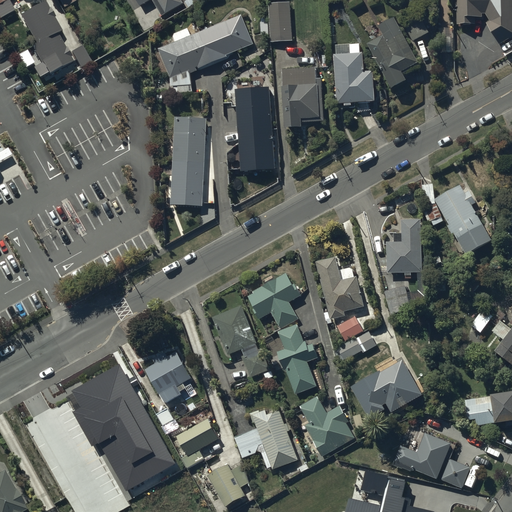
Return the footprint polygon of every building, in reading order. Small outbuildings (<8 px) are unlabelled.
[(10,0),(0,5),(0,19),(15,11),(10,0)] [(137,0),(140,6),(150,0),(153,0),(162,16),(184,4),(182,0),(137,0)] [(511,0),(456,0),(457,24),(475,23),(475,17),(482,16),(482,13),(485,13),(490,20),(486,22),(500,47),(511,36),(511,0)] [(21,14),(38,44),(58,33),(62,31),(45,1),(21,14)] [(294,41),(291,2),(270,4),(273,42),(294,41)] [(242,15),(192,36),(189,29),(174,35),(177,42),(160,49),(172,78),(172,86),(174,86),(174,93),(191,92),(190,85),(192,85),(191,74),(198,70),(197,68),(199,67),(200,68),(228,57),(227,55),(254,44),(242,15)] [(387,37),(370,46),(394,90),(409,82),(405,74),(421,65),(397,20),(382,28),(387,37)] [(73,60),(58,33),(38,44),(35,46),(44,62),(34,67),(40,78),(73,60)] [(351,102),(375,101),(373,71),(365,71),(363,53),(361,53),(360,44),(336,46),(336,54),(334,54),(337,103),(344,103),(344,106),(351,105),(351,102)] [(82,45),(71,52),(81,68),(92,62),(82,45)] [(303,126),(303,122),(325,121),(322,65),(283,68),(284,86),(283,86),(285,127),(303,126)] [(270,87),(237,89),(242,171),(276,169),(270,87)] [(203,206),(207,119),(176,117),(172,205),(203,206)] [(489,239),(460,185),(435,199),(464,252),(489,239)] [(419,221),(403,221),(404,243),(387,244),(388,271),(421,271),(419,221)] [(334,258),(319,262),(333,318),(345,315),(343,309),(363,304),(357,278),(340,282),(334,258)] [(299,294),(287,273),(249,294),(256,307),(255,308),(260,316),(273,309),(282,325),(296,317),(287,300),(299,294)] [(386,291),(385,292),(392,316),(412,311),(405,286),(386,291)] [(242,306),(215,317),(229,353),(257,342),(242,306)] [(484,309),(471,325),(481,332),(493,316),(484,309)] [(356,317),(339,325),(346,339),(363,330),(356,317)] [(301,343),(295,326),(280,332),(286,349),(279,352),(294,394),(316,386),(307,361),(317,358),(312,345),(306,347),(304,342),(301,343)] [(511,328),(495,351),(511,363),(511,328)] [(377,345),(370,331),(339,349),(341,362),(362,350),(364,352),(377,345)] [(262,350),(244,357),(251,376),(269,369),(262,350)] [(191,377),(177,352),(167,357),(166,354),(156,359),(160,365),(149,370),(167,403),(183,394),(177,384),(191,377)] [(419,393),(402,362),(380,374),(379,372),(353,387),(369,417),(383,409),(380,403),(388,399),(392,408),(419,393)] [(178,465),(121,364),(74,390),(83,407),(75,412),(94,448),(100,444),(127,493),(178,465)] [(511,392),(466,401),(469,419),(477,417),(478,424),(511,418),(511,392)] [(347,420),(340,407),(327,414),(318,398),(302,407),(312,424),(310,425),(325,452),(353,437),(344,422),(347,420)] [(169,409),(158,415),(165,426),(175,420),(169,409)] [(64,421),(61,423),(54,411),(38,419),(38,418),(30,422),(31,423),(26,425),(50,470),(52,469),(56,478),(65,473),(64,470),(70,467),(66,460),(77,454),(66,434),(70,432),(64,421)] [(297,459),(280,413),(267,418),(265,411),(255,415),(260,428),(237,436),(244,457),(255,453),(258,445),(266,442),(275,467),(297,459)] [(219,437),(209,419),(179,437),(189,455),(184,458),(190,468),(205,459),(200,449),(219,437)] [(451,443),(428,434),(419,454),(401,447),(396,460),(437,477),(451,443)] [(469,467),(451,460),(443,478),(461,486),(469,467)] [(248,484),(242,466),(232,471),(228,464),(208,475),(226,507),(247,495),(242,487),(248,484)] [(0,511),(21,511),(27,509),(6,470),(0,473),(0,511)] [(429,511),(409,507),(411,499),(403,498),(408,480),(367,470),(363,489),(385,495),(382,507),(351,499),(348,511),(429,511)] [(185,480),(127,511),(190,511),(187,506),(196,501),(192,493),(200,489),(194,478),(186,482),(185,480)] [(78,511),(80,511),(97,502),(89,488),(71,498),(78,511)]
